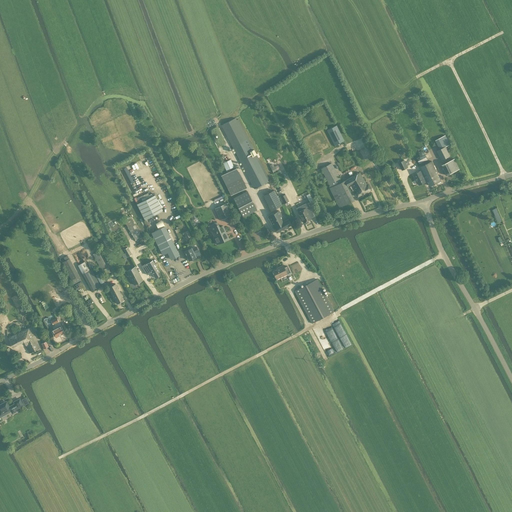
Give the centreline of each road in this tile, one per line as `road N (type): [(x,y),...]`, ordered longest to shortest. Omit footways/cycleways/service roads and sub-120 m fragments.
road 1 (unclassified): [(0,381),(205,273),(423,201)]
road 2 (track): [(59,458),(443,254)]
road 3 (unclassified): [(511,378),(448,265),(423,201)]
road 4 (track): [(505,177),(449,60),(503,32)]
